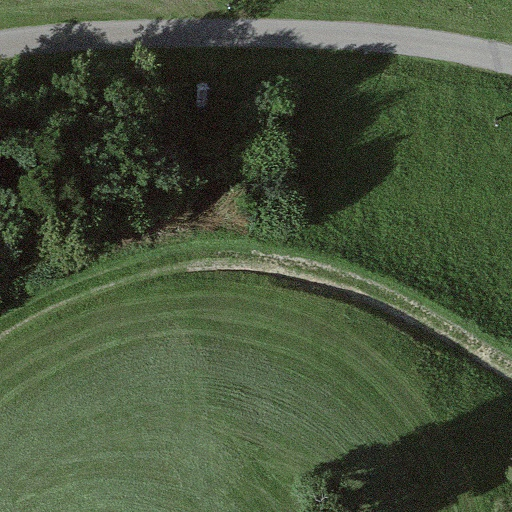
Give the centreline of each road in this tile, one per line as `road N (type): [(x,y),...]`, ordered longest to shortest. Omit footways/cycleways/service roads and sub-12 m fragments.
road 1 (track): [(511,371),(317,263),(38,298),(0,351)]
road 2 (unclassified): [(511,63),(446,42),(198,23),(0,45)]
